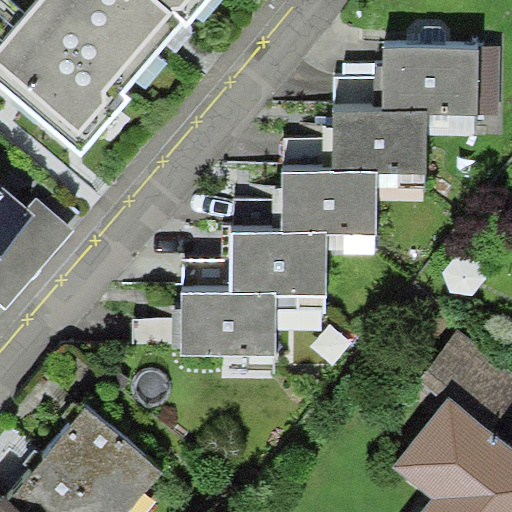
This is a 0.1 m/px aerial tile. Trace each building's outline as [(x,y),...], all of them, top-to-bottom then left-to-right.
[(144,78),(49,0),(11,0),(0,13),(0,94),(77,158),(111,118),(144,78)] [(208,0),(49,0),(144,78),(177,38),(208,0)] [(384,70),(383,110),(428,111),(477,112),(478,47),(384,46),(384,70)] [(428,111),(383,110),(333,110),(333,128),(333,171),(377,172),(427,173),(428,111)] [(0,247),(42,201),(0,164),(0,247)] [(377,172),(333,171),(283,171),(283,191),(282,232),(327,232),(376,233),(377,172)] [(327,232),(282,232),(231,231),(230,251),(230,295),(277,295),(326,296),(327,232)] [(181,308),(181,355),(277,356),(277,295),(230,295),(182,294),(181,308)] [(511,408),(511,370),(460,332),(424,380),(448,397),(414,443),(449,469),(417,511),(511,511),(511,436),(498,427),(511,408)] [(66,430),(46,453),(114,511),(125,511),(161,471),(86,407),(66,430)] [(26,477),(6,500),(20,511),(114,511),(46,453),(26,477)] [(0,497),(0,511),(20,511),(6,500),(1,496),(0,497)]
